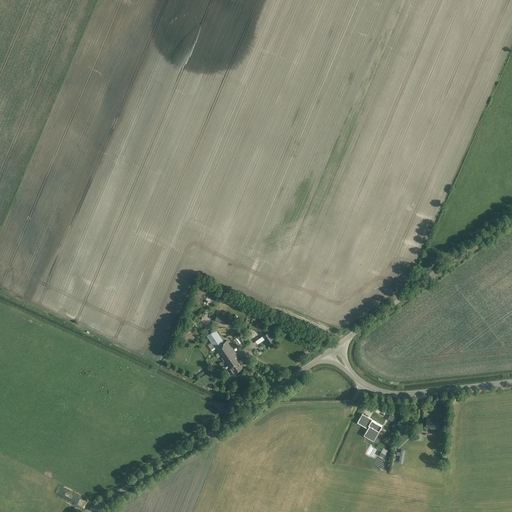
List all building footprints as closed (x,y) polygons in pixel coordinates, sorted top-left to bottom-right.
[(223,323),(238,328),(240,322),(225,316),(224,317),(217,315),(215,320),(222,323),(223,323)] [(238,359),(239,358),(227,340),(224,343),(219,335),(220,334),(217,329),(207,336),(215,349),(216,349),(227,366),(228,366),(233,374),(242,368),(239,362),(240,361),(238,359)] [(268,345),(276,340),(270,331),(262,336),(264,339),(264,340),(268,345)] [(360,418),(357,422),(368,428),(366,432),(367,431),(371,433),(371,435),(375,437),(373,440),(378,443),(384,433),(380,431),(382,426),(372,420),(370,423),(360,418)] [(439,429),(440,419),(434,419),(427,418),(426,427),(439,429)]
